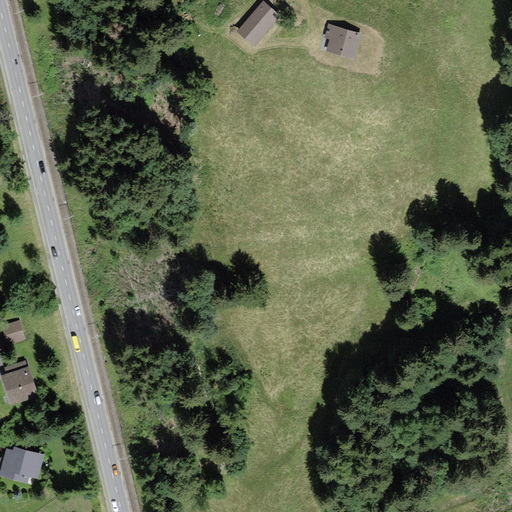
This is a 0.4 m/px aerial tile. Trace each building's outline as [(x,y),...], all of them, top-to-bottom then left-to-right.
[(280,16),(263,1),(238,30),(255,45),(280,16)] [(363,34),(330,25),(326,38),(333,40),(329,52),(355,59),(363,34)] [(3,327),(10,344),(27,337),(21,320),(3,327)] [(3,374),(13,405),(38,397),(28,366),(3,374)] [(42,454),(15,448),(14,451),(8,449),(2,476),(29,482),(30,476),(37,478),(42,454)]
